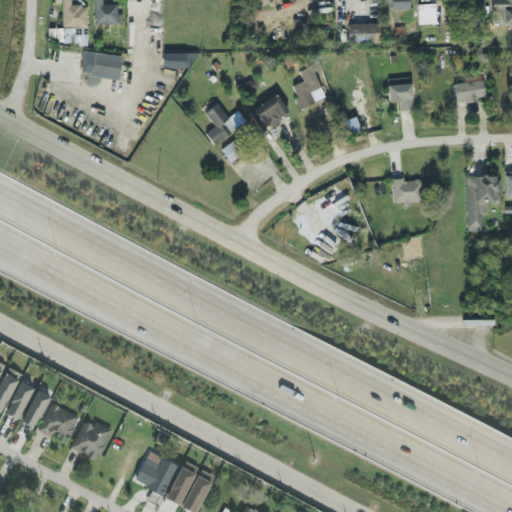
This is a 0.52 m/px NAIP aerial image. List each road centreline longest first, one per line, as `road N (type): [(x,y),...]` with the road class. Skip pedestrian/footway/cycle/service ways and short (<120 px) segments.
road 1 (motorway): [(0,243),(511,510)]
road 2 (primary): [(511,376),(0,109)]
road 3 (motorway): [(511,464),(110,257)]
road 4 (primary): [(0,324),(361,511)]
road 5 (residential): [(511,134),(423,136),(369,150),(270,202),(236,236)]
road 6 (residential): [(125,511),(0,446)]
road 7 (motorway): [(110,257),(0,192)]
road 8 (motorway): [(110,257),(0,198)]
